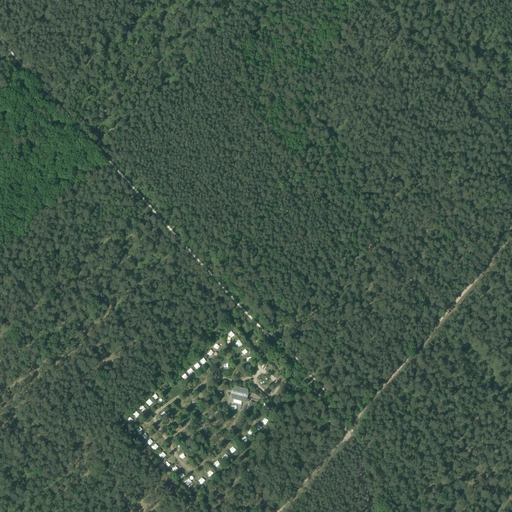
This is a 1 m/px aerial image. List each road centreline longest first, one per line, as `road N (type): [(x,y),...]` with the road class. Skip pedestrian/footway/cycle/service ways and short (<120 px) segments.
road 1 (unknown): [(351,427),(511,243)]
road 2 (track): [(511,155),(371,0)]
